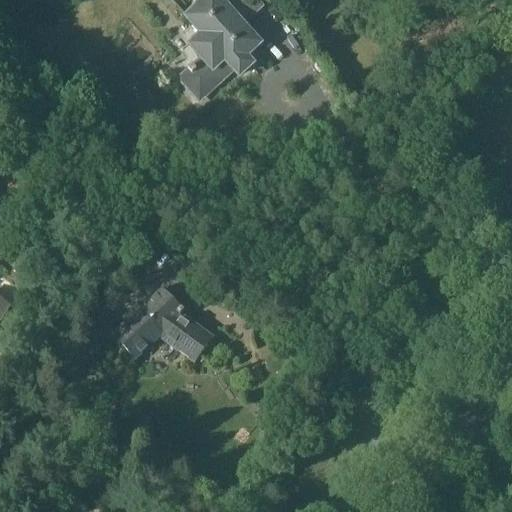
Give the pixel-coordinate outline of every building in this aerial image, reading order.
[(190,73),(182,81),(200,100),(234,69),(240,76),(251,66),(245,59),(259,46),(240,26),(260,8),(252,0),(228,0),(222,6),(216,0),(211,0),(189,20),(204,37),(193,47),(204,60),(195,69),(193,67),(189,71),(190,73)] [(455,130),(447,135),(454,146),(462,140),(455,130)] [(0,192),(4,186),(28,201),(43,177),(8,156),(0,169),(0,192)] [(162,296),(115,340),(127,353),(135,361),(144,353),(159,339),(178,353),(194,365),(203,353),(211,343),(180,320),(183,318),(162,296)] [(253,304),(246,316),(258,323),(265,312),(253,304)]
